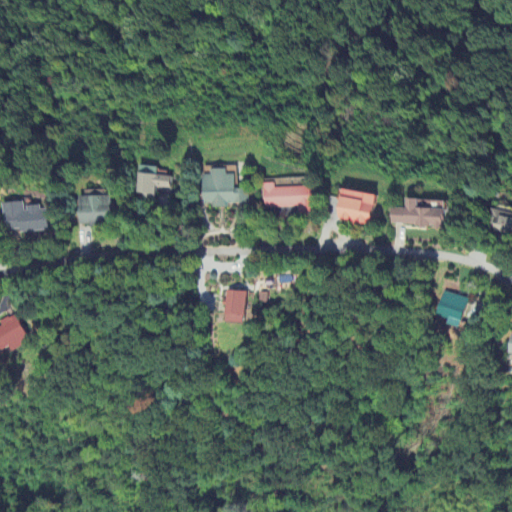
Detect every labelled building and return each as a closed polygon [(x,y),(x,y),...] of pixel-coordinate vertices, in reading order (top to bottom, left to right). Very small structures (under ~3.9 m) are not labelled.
[(246,205),(246,191),(232,190),(233,176),(224,175),(224,170),(209,170),(208,176),(201,176),(200,206),(211,206),(211,209),(228,209),(228,205),(246,205)] [(171,196),(172,177),(135,175),(134,198),(154,199),(154,194),(171,196)] [(272,189),(272,184),(261,184),(262,209),(294,208),(294,216),(307,216),(306,188),(272,189)] [(370,197),(337,189),(330,219),(363,227),(370,197)] [(107,197),(73,198),(74,225),(108,224),(107,197)] [(385,225),(438,228),(438,210),(412,209),(412,200),(400,199),(400,209),(385,209),(385,225)] [(40,231),(37,205),(18,207),(18,202),(0,203),(0,231),(13,230),(13,234),(40,231)] [(508,240),(511,227),(511,217),(489,209),(481,231),(508,240)] [(433,316),(445,320),(444,325),(456,329),(466,300),(441,291),(433,316)] [(223,324),(242,325),(245,293),(226,292),(223,324)] [(0,351),(7,348),(9,352),(25,345),(13,316),(0,321),(0,351)]
